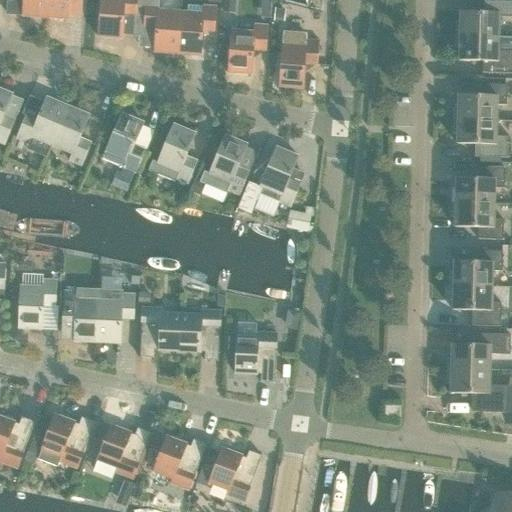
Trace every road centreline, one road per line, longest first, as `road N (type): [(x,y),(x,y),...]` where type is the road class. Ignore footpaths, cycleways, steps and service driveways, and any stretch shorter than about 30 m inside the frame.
road 1 (residential): [(414,442),(425,0)]
road 2 (residential): [(339,125),(0,44)]
road 3 (residential): [(298,424),(0,359)]
road 4 (unclassified): [(298,424),(339,125)]
road 5 (unclassified): [(339,125),(349,0)]
